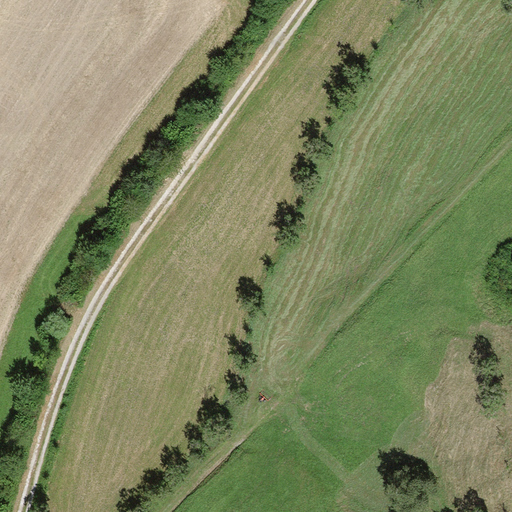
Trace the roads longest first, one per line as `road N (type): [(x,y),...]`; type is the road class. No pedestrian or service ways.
road 1 (track): [(309,0),(89,307),(22,511)]
road 2 (track): [(511,147),(350,316),(289,396),(165,511)]
road 3 (track): [(289,396),(321,398),(473,320),(511,327)]
